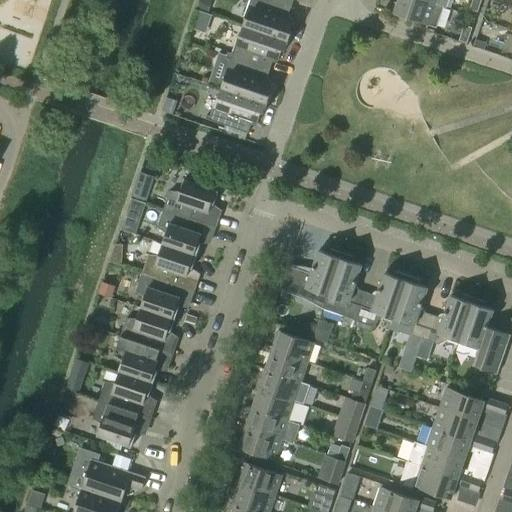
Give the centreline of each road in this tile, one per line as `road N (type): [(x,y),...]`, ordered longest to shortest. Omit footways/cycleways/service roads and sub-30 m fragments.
road 1 (residential): [(181,511),(256,205)]
road 2 (residential): [(256,205),(511,294)]
road 3 (residential): [(511,69),(330,6)]
road 4 (residential): [(274,147),(330,6)]
